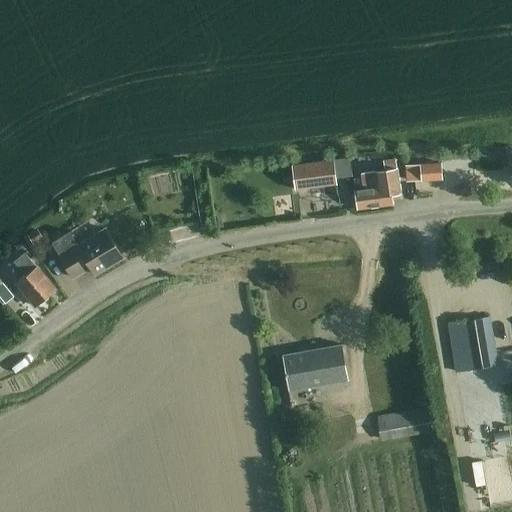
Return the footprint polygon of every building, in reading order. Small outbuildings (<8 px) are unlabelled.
[(294,162),(296,187),(337,183),(335,158),(294,162)] [(363,188),(354,189),(356,207),(390,203),(389,197),(398,196),(395,168),(394,160),(383,161),(384,170),(373,171),(361,173),(363,188)] [(417,166),(406,166),(407,181),(418,180),(439,180),(439,165),(417,166)] [(122,257),(105,228),(77,245),(69,231),(50,243),(70,276),(88,265),(94,274),(122,257)] [(35,231),(28,235),(33,244),(39,240),(35,231)] [(16,262),(25,273),(16,280),(36,304),(55,288),(26,254),(16,262)] [(0,294),(6,301),(14,294),(0,277),(0,294)] [(455,319),(463,369),(493,364),(486,315),(455,319)] [(341,344),(282,355),(288,389),(347,379),(341,344)] [(381,440),(440,430),(436,406),(377,417),(381,440)]
